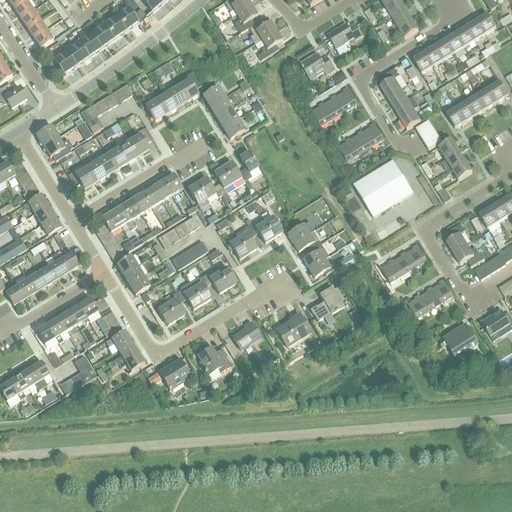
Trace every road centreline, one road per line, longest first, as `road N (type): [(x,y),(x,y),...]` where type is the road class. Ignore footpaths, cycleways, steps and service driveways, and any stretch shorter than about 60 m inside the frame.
road 1 (residential): [(0,457),(511,419)]
road 2 (residential): [(288,301),(279,286),(154,356),(103,274)]
road 3 (residential): [(511,271),(461,294),(426,235),(508,176),(511,165)]
road 4 (residential): [(409,146),(395,144),(364,89),(365,76),(449,22),(456,0)]
road 5 (residential): [(55,108),(200,0)]
road 6 (residential): [(72,221),(202,143)]
